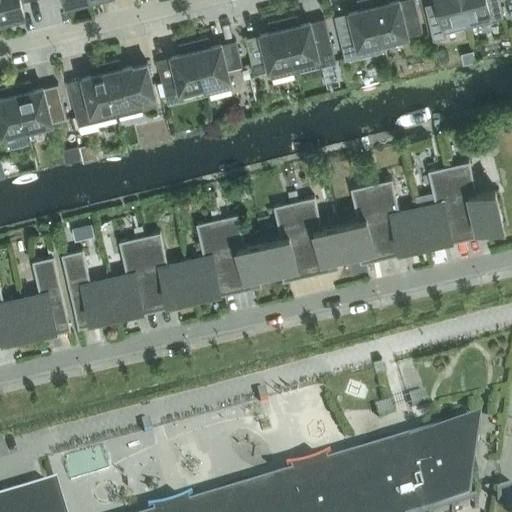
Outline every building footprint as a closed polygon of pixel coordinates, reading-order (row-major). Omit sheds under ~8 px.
[(22,0),(0,0),(0,17),(0,19),(24,13),(21,0),(22,0)] [(333,15),(334,17),(344,59),(384,49),(371,0),(356,0),(358,7),(348,10),(348,11),(333,15)] [(422,30),(418,17),(414,0),(371,0),(384,49),(385,49),(383,40),(422,30)] [(467,26),(460,0),(435,0),(437,7),(425,10),(432,39),(445,36),(444,31),(467,26)] [(460,0),(467,26),(503,17),(498,0),(460,0)] [(296,12),(282,16),(295,71),(335,61),(324,17),(309,21),(309,19),(299,22),(296,12)] [(269,29),(259,32),(259,33),(245,36),(253,72),(268,68),(270,78),(295,71),(282,16),(267,20),(269,29)] [(210,44),(208,34),(193,38),(207,93),(232,87),(227,69),(242,65),(235,39),(221,42),(220,41),(210,44)] [(207,93),(193,38),(178,42),(180,51),(170,54),(170,55),(156,58),(164,94),(203,84),(206,93),(207,93)] [(119,56),(104,60),(118,115),(157,105),(146,61),(132,64),(131,63),(121,66),(119,56)] [(118,115),(104,60),(89,64),(92,73),(81,75),(81,77),(67,80),(78,125),(118,115)] [(30,78),(15,82),(26,128),(66,118),(57,83),(43,86),(43,85),(32,88),(30,78)] [(0,134),(26,128),(15,82),(0,86),(3,95),(0,95),(0,134)] [(452,163),(448,164),(464,237),(482,233),(480,227),(502,222),(495,188),(476,192),(468,160),(452,163)] [(435,201),(417,206),(424,240),(446,235),(447,241),(464,237),(448,164),(443,165),(427,169),(435,201)] [(375,181),(371,182),(387,254),(404,250),(403,245),(424,240),(417,206),(399,210),(391,177),(375,181)] [(357,219),(339,223),(347,258),(369,253),(370,258),(387,254),(371,182),(366,183),(350,187),(357,219)] [(298,199),(293,200),(310,272),(327,268),(326,263),(347,258),(339,223),(321,227),(314,195),(298,199)] [(280,237),(262,241),(270,275),(292,270),(293,276),(310,272),(293,200),(273,205),(280,237)] [(237,213),(216,217),(233,290),(250,286),(249,280),(270,275),(262,241),(244,245),(237,213)] [(203,254),(185,259),(193,293),(214,288),(216,294),(233,290),(216,217),(196,222),(203,254)] [(160,230),(139,235),(156,307),(173,303),(171,298),(193,293),(185,259),(167,263),(160,230)] [(126,272),(108,276),(116,311),(137,306),(138,311),(156,307),(139,235),(119,240),(126,272)] [(78,327),(79,327),(78,325),(95,321),(94,316),(116,311),(108,276),(90,280),(82,248),(61,253),(78,327)] [(69,329),(70,329),(53,255),(49,256),(32,260),(39,292),(21,296),(29,330),(50,325),(52,331),(69,327),(69,329)] [(29,330),(21,296),(3,300),(0,286),(0,342),(9,341),(7,335),(29,330)] [(376,370),(383,368),(384,368),(383,365),(381,357),(373,359),(375,367),(376,370)] [(259,398),(260,402),(267,399),(267,397),(264,388),(257,390),(259,398)] [(411,407),(426,403),(423,392),(408,396),(411,407)] [(375,406),(376,409),(378,417),(393,412),(390,402),(375,406)] [(143,430),(144,432),(152,430),(151,428),(149,419),(141,421),(143,429),(143,430)] [(260,490),(259,482),(252,482),(249,483),(242,484),(239,485),(232,487),(226,490),(220,493),(217,494),(221,501),(185,511),(64,511),(57,488),(0,505),(0,511),(463,511),(478,508),(477,505),(469,508),(472,488),(479,486),(476,461),(481,426),(456,434),(455,431),(398,449),(397,440),(394,441),(387,442),(380,443),(374,445),(367,447),(361,450),(355,453),(359,460),(260,490)] [(511,494),(509,495),(496,500),(496,502),(503,500),(510,498),(511,497),(511,494)]
